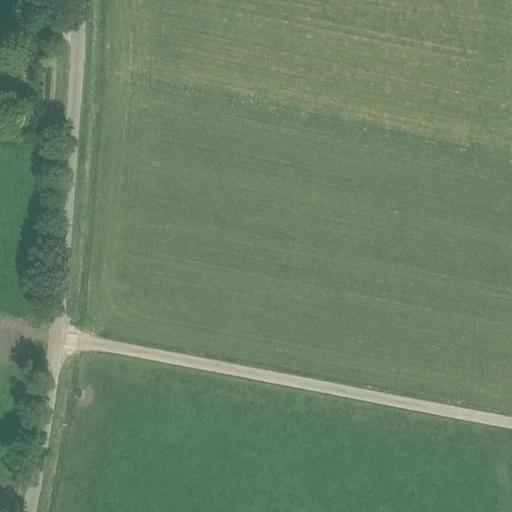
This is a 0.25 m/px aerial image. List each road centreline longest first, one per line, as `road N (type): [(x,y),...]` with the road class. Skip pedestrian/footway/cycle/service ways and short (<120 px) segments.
road 1 (unclassified): [(25,511),(62,285),(79,0)]
road 2 (unknown): [(54,343),(511,431)]
